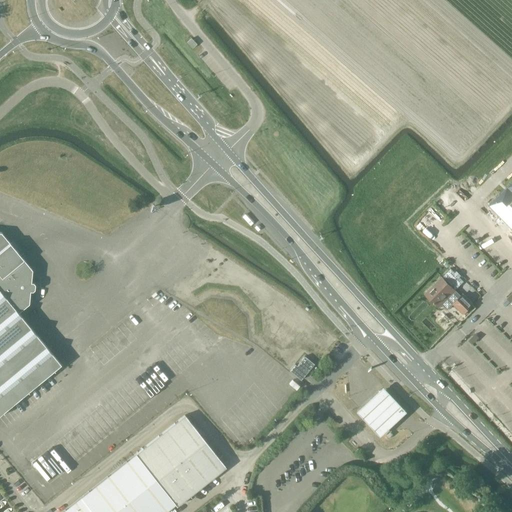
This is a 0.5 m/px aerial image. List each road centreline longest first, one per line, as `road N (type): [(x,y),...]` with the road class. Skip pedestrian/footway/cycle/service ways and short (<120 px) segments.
road 1 (unclassified): [(47,511),(181,409),(190,409),(231,458),(249,460),(317,390)]
road 2 (unclassified): [(0,113),(38,83),(69,85),(174,205),(213,164)]
road 3 (secondary): [(400,341),(227,152)]
road 4 (secondary): [(213,164),(375,340)]
road 5 (secondary): [(39,26),(61,42),(94,47),(213,164)]
road 6 (unclassified): [(227,152),(258,105),(170,0)]
road 7 (unclassified): [(421,434),(396,455),(378,454),(317,390)]
